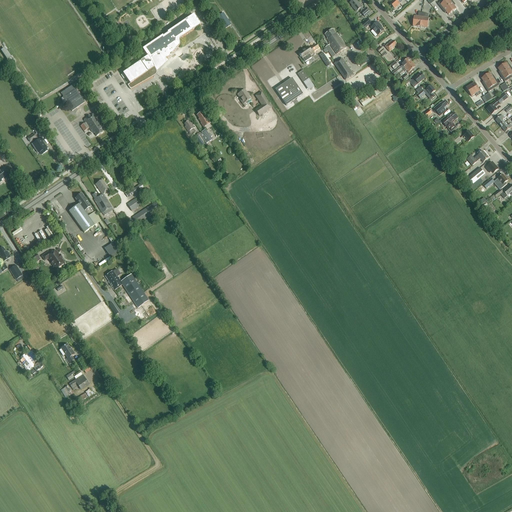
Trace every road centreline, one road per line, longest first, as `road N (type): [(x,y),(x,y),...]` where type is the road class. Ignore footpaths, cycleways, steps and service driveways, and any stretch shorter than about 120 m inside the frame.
road 1 (tertiary): [(0,224),(328,0)]
road 2 (track): [(112,493),(154,466),(155,457),(0,224)]
